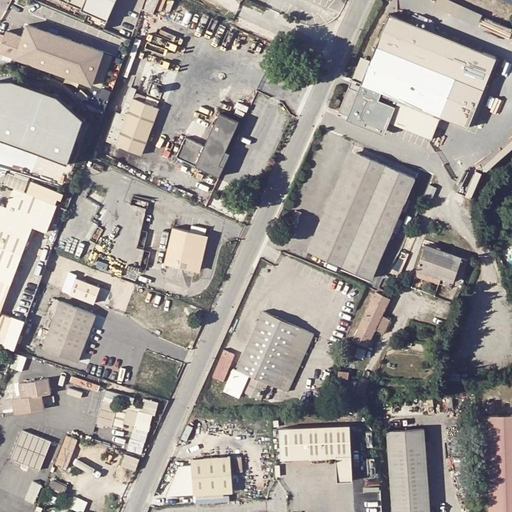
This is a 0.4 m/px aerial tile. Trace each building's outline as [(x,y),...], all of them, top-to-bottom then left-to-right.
[(62,0),(81,8),(86,11),(89,12),(86,19),(104,26),(107,20),(115,0),(62,0)] [(153,15),(158,0),(143,0),(140,10),(153,15)] [(452,0),(442,0),(440,5),(481,24),(485,14),(452,0)] [(346,117),(382,134),(388,122),(430,140),(440,118),(467,130),(500,57),(395,9),(372,59),(368,69),(359,65),(353,77),(362,81),(359,89),(350,85),(338,109),(347,113),(346,117)] [(89,12),(86,11),(83,20),(103,28),(104,26),(86,19),(89,12)] [(0,53),(14,58),(93,84),(104,51),(25,25),(21,37),(4,32),(2,36),(0,35),(0,53)] [(359,65),(368,69),(372,59),(363,55),(359,65)] [(159,109),(134,99),(115,146),(140,156),(159,109)] [(33,101),(27,114),(41,120),(46,107),(33,101)] [(220,175),(224,165),(220,162),(226,149),(239,120),(219,111),(204,144),(185,136),(177,155),(220,175)] [(0,152),(3,153),(11,133),(0,127),(0,152)] [(304,246),(311,250),(355,150),(348,147),(304,246)] [(220,162),(224,165),(231,151),(226,149),(220,162)] [(311,250),(368,275),(412,175),(355,150),(311,250)] [(489,201),(493,204),(506,184),(502,182),(489,201)] [(491,207),(498,212),(507,199),(508,200),(511,194),(511,184),(508,182),(506,184),(493,204),(491,207)] [(0,277),(12,282),(30,234),(33,226),(47,231),(58,204),(15,188),(4,215),(0,213),(0,277)] [(166,253),(163,263),(194,269),(202,233),(173,226),(171,232),(166,253)] [(159,251),(166,253),(171,232),(164,231),(159,251)] [(209,234),(202,233),(194,269),(200,271),(209,234)] [(422,270),(454,280),(457,273),(463,275),(465,266),(459,264),(462,257),(425,245),(416,275),(420,276),(422,270)] [(462,257),(459,264),(465,266),(468,259),(462,257)] [(75,275),(68,272),(61,291),(68,293),(75,275)] [(460,282),(463,275),(457,273),(454,280),(460,282)] [(0,311),(12,282),(0,277),(0,311)] [(99,287),(74,278),(69,293),(93,302),(99,287)] [(367,346),(374,331),(382,313),(389,298),(381,294),(383,291),(377,289),(354,340),(367,346)] [(43,348),(78,360),(95,313),(59,301),(48,334),(43,348)] [(250,375),(243,391),(261,399),(267,383),(287,391),(312,334),(262,311),(237,369),(250,375)] [(382,313),(374,331),(381,334),(382,335),(390,317),(388,316),(382,313)] [(13,321),(0,315),(0,335),(6,338),(13,321)] [(35,345),(43,348),(48,334),(40,331),(35,345)] [(358,347),(355,355),(364,357),(366,349),(358,347)] [(337,387),(345,389),(346,383),(350,356),(341,355),(337,387)] [(21,397),(13,399),(15,414),(44,409),(42,396),(51,395),(48,379),(19,384),(21,397)] [(344,397),(354,399),(356,385),(346,383),(345,389),(345,394),(344,397)] [(123,386),(122,391),(135,394),(136,389),(123,386)] [(101,403),(95,425),(111,429),(116,407),(101,403)] [(511,511),(511,415),(486,416),(488,511),(511,511)] [(351,426),(281,429),(283,460),(337,458),(338,483),(353,483),(351,426)] [(262,427),(247,428),(248,446),(263,445),(262,427)] [(430,511),(428,428),(389,429),(392,511),(430,511)] [(40,469),(51,441),(23,430),(12,458),(40,469)] [(58,463),(69,467),(79,438),(67,434),(58,463)] [(127,454),(124,465),(138,468),(141,457),(127,454)] [(193,459),(193,464),(180,464),(167,495),(232,490),(230,456),(193,459)] [(248,492),(247,462),(235,463),(237,492),(248,492)] [(38,502),(43,483),(33,480),(28,500),(38,502)] [(67,490),(69,484),(56,481),(54,487),(67,490)]
